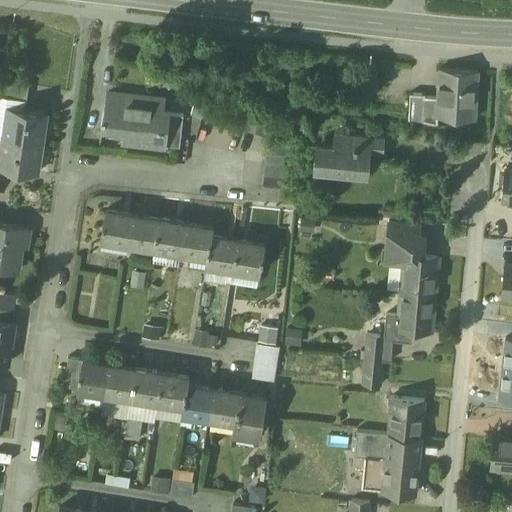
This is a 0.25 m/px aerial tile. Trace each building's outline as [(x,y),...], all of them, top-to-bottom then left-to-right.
[(478,70),(440,67),(438,96),(437,115),(438,115),(475,118),(478,70)] [(30,86),(0,80),(0,94),(27,99),(30,86)] [(438,96),(425,96),(425,93),(410,92),(409,117),(438,123),(438,115),(437,115),(438,96)] [(208,96),(197,93),(191,114),(202,117),(208,96)] [(165,99),(108,94),(106,110),(104,110),(103,118),(124,120),(123,139),(180,145),(183,114),(163,112),(165,99)] [(219,99),(208,96),(202,117),(213,120),(219,99)] [(230,103),(219,99),(213,120),(224,124),(230,104),(230,103)] [(240,107),(230,104),(224,124),(234,127),(240,107)] [(47,112),(9,107),(5,135),(43,141),(47,112)] [(250,110),(240,107),(234,127),(244,130),(250,110)] [(250,110),(244,130),(254,133),(260,113),(250,110)] [(271,116),(260,113),(254,133),(265,136),(271,116)] [(333,146),(316,145),(313,170),(332,172),(332,166),(368,170),(370,152),(382,153),(383,139),(335,134),(333,146)] [(43,141),(5,135),(2,153),(0,166),(38,172),(43,141)] [(287,145),(267,143),(266,153),(286,155),(287,145)] [(286,155),(266,153),(265,163),(285,165),(286,155)] [(285,165),(265,163),(264,174),(284,176),(285,165)] [(511,168),(507,168),(503,199),(511,200),(511,168)] [(284,176),(264,174),(263,185),(283,187),(284,176)] [(134,212),(107,208),(106,208),(101,239),(102,239),(103,238),(129,242),(134,212)] [(159,217),(134,212),(129,242),(154,246),(159,217)] [(187,221),(159,217),(154,246),(182,250),(187,221)] [(420,222),(390,219),(386,253),(405,255),(402,290),(434,294),(438,256),(422,255),(424,236),(419,236),(420,222)] [(212,225),(187,221),(182,250),(207,254),(211,233),(212,225)] [(0,222),(0,267),(17,271),(21,245),(27,246),(30,228),(0,222)] [(237,237),(211,233),(207,254),(206,263),(232,267),(237,237)] [(263,242),(237,237),(232,267),(258,272),(257,273),(259,273),(261,259),(262,259),(263,256),(262,255),(264,241),(263,241),(263,242)] [(511,263),(505,263),(502,298),(511,298),(511,263)] [(434,294),(402,290),(399,315),(398,327),(413,328),(431,330),(434,294)] [(399,315),(387,314),(384,337),(386,337),(384,360),(392,361),(393,341),(411,342),(413,328),(398,327),(399,315)] [(15,322),(0,319),(0,361),(8,363),(15,322)] [(259,340),(278,340),(278,323),(260,323),(259,340)] [(209,343),(211,329),(196,327),(194,341),(209,343)] [(248,349),(250,338),(223,334),(221,346),(248,349)] [(384,337),(368,335),(365,359),(384,360),(386,337),(384,337)] [(279,345),(257,341),(251,376),(273,379),(279,345)] [(511,350),(503,350),(500,383),(511,383),(511,350)] [(82,359),(69,357),(64,386),(78,388),(82,359)] [(109,363),(84,359),(84,358),(82,358),(82,359),(78,388),(78,389),(79,389),(79,388),(105,392),(109,363)] [(384,360),(365,359),(363,383),(381,385),(384,360)] [(135,367),(109,363),(105,392),(131,396),(135,367)] [(161,371),(135,367),(131,396),(156,400),(161,371)] [(187,375),(161,371),(156,400),(182,404),(185,383),(187,375)] [(213,387),(185,383),(182,404),(181,412),(208,416),(213,387)] [(238,391),(213,387),(208,416),(233,420),(233,421),(234,421),(235,421),(237,408),(238,408),(239,404),(238,403),(240,391),(240,390),(239,390),(238,391)] [(265,395),(240,391),(238,403),(239,404),(238,408),(237,408),(235,421),(234,421),(232,430),(258,435),(265,395)] [(425,399),(392,396),(388,432),(421,436),(425,399)] [(140,416),(128,414),(125,437),(137,438),(140,416)] [(421,436),(388,432),(385,459),(384,468),(418,472),(421,436)] [(511,435),(496,433),(491,468),(511,470),(511,435)] [(418,472),(384,468),(385,459),(367,457),(364,488),(415,493),(418,472)] [(194,481),(171,478),(169,494),(191,497),(194,481)] [(369,511),(371,501),(352,499),(351,511),(369,511)] [(256,511),(257,506),(233,503),(231,511),(256,511)]
